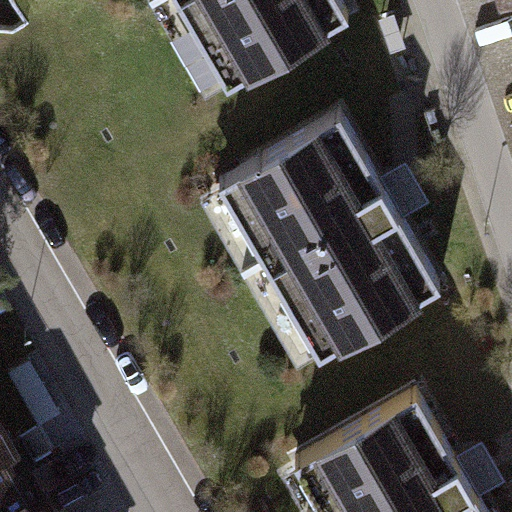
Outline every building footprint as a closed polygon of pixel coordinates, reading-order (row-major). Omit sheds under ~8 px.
[(14,0),(30,26),(51,17),(301,456),(418,389),(443,376),(408,318),(333,361),(224,174),(341,107),(423,247),(450,229),(396,72),(366,90),(339,42),(245,96),(189,0),(14,0)] [(189,0),(245,96),(339,42),(362,29),(345,0),(189,0)] [(341,107),(224,174),(333,361),(408,318),(450,294),(423,247),(341,107)] [(489,511),(418,389),(301,456),(332,511),(489,511)] [(0,511),(39,511),(10,461),(19,456),(0,422),(0,511)]
